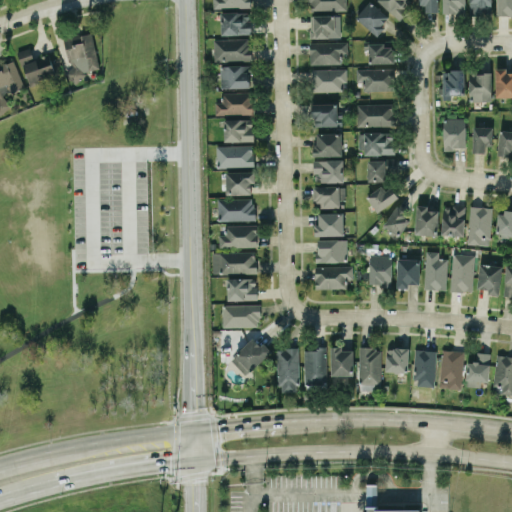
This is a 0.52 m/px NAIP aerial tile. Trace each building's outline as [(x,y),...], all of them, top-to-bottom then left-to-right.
[(310,0),(310,10),(347,10),(346,0),(310,0)] [(375,34),(390,18),(370,0),(356,16),(375,34)] [(414,3),(410,0),(378,0),(399,20),(414,3)] [(438,0),(418,0),(418,4),(426,4),(426,11),(438,12),(438,0)] [(442,0),(442,12),(465,13),(465,0),(442,0)] [(468,0),(469,15),(492,14),(491,0),(468,0)] [(511,0),(496,0),(496,15),(511,15),(511,0)] [(251,11),(221,12),(221,34),(251,34),(251,11)] [(311,37),(329,37),(329,30),(335,30),(334,15),(310,15),(311,37)] [(64,37),(71,69),(68,70),(69,77),(100,71),(92,31),(64,37)] [(251,38),(214,39),(215,61),(252,60),(251,38)] [(347,41),(310,42),(310,64),(340,64),(340,53),(348,53),(347,41)] [(369,43),(369,63),(394,63),(395,44),(369,43)] [(56,75),(49,53),(34,58),(30,47),(18,51),(28,83),(56,75)] [(24,87),(13,59),(0,64),(0,63),(0,102),(3,111),(9,108),(1,87),(8,84),(11,93),(24,87)] [(252,87),(252,64),(220,65),(221,88),(252,87)] [(495,96),(511,96),(511,71),(507,71),(507,67),(495,67),(495,96)] [(345,69),(312,68),(312,90),(345,91),(345,69)] [(394,68),(357,68),(358,81),(363,81),(363,90),(395,89),(394,68)] [(464,70),(442,70),(443,100),(450,99),(450,94),(465,94),(464,70)] [(492,72),(469,71),(468,100),(491,101),(492,72)] [(253,113),(253,92),(223,92),(223,101),(215,101),(215,114),(253,113)] [(312,103),(313,126),(339,125),(338,103),(312,103)] [(394,103),(356,104),(357,126),(395,125),(394,103)] [(443,148),(466,148),(466,117),(443,118),(443,148)] [(253,141),(254,119),(224,118),(224,141),(253,141)] [(492,146),(492,127),(473,126),(473,152),(485,152),(486,145),(492,146)] [(511,130),(499,130),(498,155),(511,155),(511,130)] [(394,153),(395,132),(359,131),(359,153),(394,153)] [(342,155),(342,132),(314,133),(314,155),(342,155)] [(254,166),(254,144),(216,145),(217,167),(254,166)] [(314,159),(313,181),(343,182),(344,159),(314,159)] [(368,181),(387,181),(387,172),(396,172),(396,159),(368,159),(368,181)] [(226,193),(252,194),(252,171),(226,170),(226,193)] [(378,212),(396,198),(385,182),(366,196),(378,212)] [(321,208),(345,207),(345,185),(313,186),(313,201),(321,201),(321,208)] [(255,220),(254,197),(218,198),(218,220),(255,220)] [(438,210),(428,209),(428,205),(416,205),(415,234),(438,235),(438,210)] [(442,234),(464,235),(465,205),(443,205),(442,234)] [(398,237),(412,217),(396,206),(382,226),(398,237)] [(491,206),(469,206),(468,244),(490,244),(491,206)] [(511,210),(497,210),(496,232),(511,233),(511,210)] [(344,234),(343,212),(318,212),(318,223),(314,224),(315,235),(344,234)] [(257,225),(227,224),(227,234),(219,234),(218,246),(256,247),(257,225)] [(316,262),(347,261),(347,239),(316,239),(316,262)] [(447,258),(438,258),(439,251),(425,250),(424,288),(446,289),(447,258)] [(256,272),(256,251),(219,252),(220,273),(256,272)] [(474,254),(452,253),(450,290),(473,291),(474,254)] [(391,285),(392,255),(370,254),(369,284),(391,285)] [(419,284),(420,259),(398,258),(396,287),(409,288),(409,283),(419,284)] [(478,288),(486,288),(485,294),(500,295),(501,265),(479,264),(478,288)] [(315,266),(315,288),(346,287),(346,279),(353,279),(353,265),(315,266)] [(228,299),(257,299),(257,277),(227,278),(228,299)] [(223,326),(260,326),(260,304),(223,305),(223,326)] [(230,359),(246,375),(271,351),(263,341),(260,344),(253,337),(230,359)] [(342,350),(342,346),(330,346),(332,375),(354,374),(353,349),(342,350)] [(278,392),(299,391),(298,347),(277,348),(278,392)] [(359,383),(381,383),(381,347),(360,347),(359,383)] [(386,371),(408,372),(409,348),(387,347),(386,371)] [(304,348),(305,386),(327,386),(326,348),(304,348)] [(414,385),(435,386),(436,349),(415,348),(414,385)] [(440,387),(462,388),(463,350),(441,349),(440,387)] [(466,386),(481,386),(481,381),(489,381),(490,353),(479,352),(478,362),(467,361),(466,386)] [(500,392),(511,393),(511,356),(497,354),(493,385),(501,386),(500,392)]
